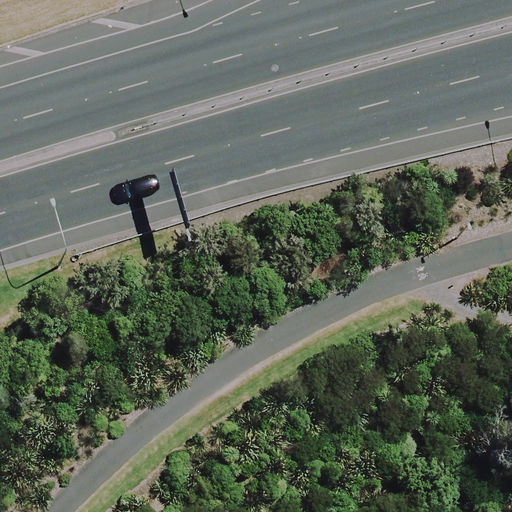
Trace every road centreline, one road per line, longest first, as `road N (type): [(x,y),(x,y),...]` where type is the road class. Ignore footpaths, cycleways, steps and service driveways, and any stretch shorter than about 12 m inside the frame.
road 1 (trunk): [(511,74),(267,134),(0,214)]
road 2 (trunk): [(0,130),(457,0)]
